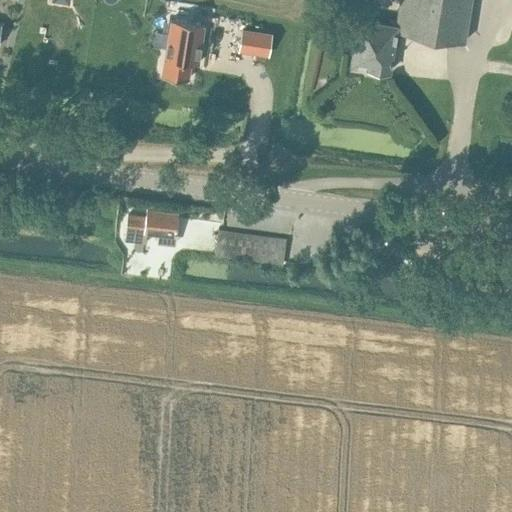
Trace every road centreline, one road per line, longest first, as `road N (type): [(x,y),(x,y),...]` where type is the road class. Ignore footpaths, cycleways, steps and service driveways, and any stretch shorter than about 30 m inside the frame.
road 1 (secondary): [(511,227),(0,162)]
road 2 (track): [(0,263),(511,327)]
